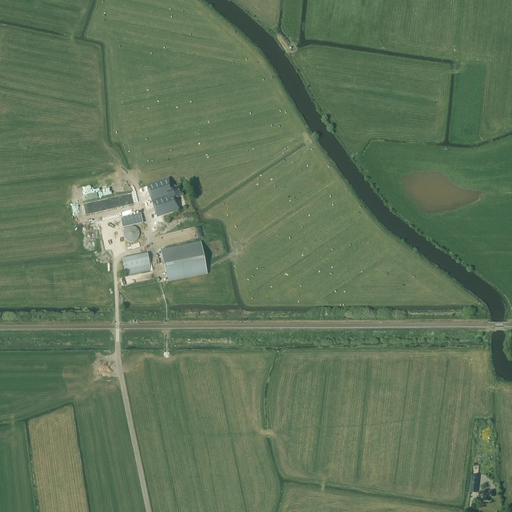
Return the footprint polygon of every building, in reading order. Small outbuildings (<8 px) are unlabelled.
[(170,180),(147,187),(154,208),(157,217),(159,223),(163,221),(161,216),(179,210),(179,209),(179,208),(176,198),(183,196),(179,185),(175,186),(174,184),(171,185),(170,180)] [(84,214),(118,208),(117,204),(112,205),(110,198),(82,204),(84,214)] [(120,219),(122,228),(143,223),(141,214),(120,219)] [(139,236),(139,234),(139,231),(138,229),(136,227),(134,226),(131,226),(129,226),(127,227),(125,229),(124,231),(123,234),(124,236),(125,239),(127,240),(129,241),(131,242),(134,241),(136,240),(138,239),(139,236)] [(160,250),(167,282),(207,274),(201,242),(160,250)] [(122,258),(125,275),(150,270),(147,253),(122,258)] [(472,475),(470,492),(477,493),(479,476),(472,475)] [(482,503),(489,501),(488,498),(494,497),(493,490),(487,491),(480,492),(482,503)]
